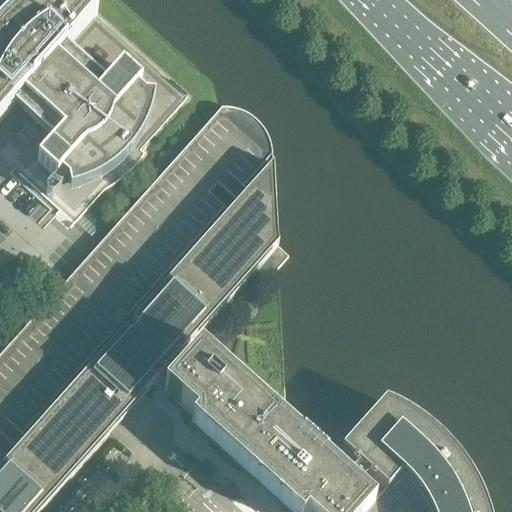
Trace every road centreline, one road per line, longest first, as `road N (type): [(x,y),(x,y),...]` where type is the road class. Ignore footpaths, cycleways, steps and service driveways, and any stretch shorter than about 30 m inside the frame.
road 1 (trunk): [(376,0),(511,127)]
road 2 (unknown): [(62,419),(101,393),(147,452)]
